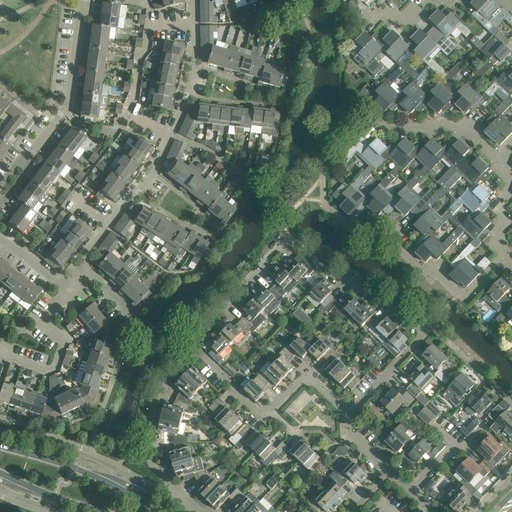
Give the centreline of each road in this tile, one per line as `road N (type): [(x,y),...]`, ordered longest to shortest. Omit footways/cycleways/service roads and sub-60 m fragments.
road 1 (residential): [(505,258),(469,293),(459,293),(386,235),(351,227),(323,203),(322,170),(371,123),(457,126),(496,161)]
road 2 (residential): [(345,410),(423,329),(287,238),(189,341)]
road 3 (residential): [(78,268),(153,171),(188,96),(194,0)]
road 4 (residential): [(200,511),(151,465),(145,438),(157,390),(189,341)]
road 5 (secondary): [(161,511),(93,475),(0,446)]
road 6 (residential): [(29,153),(68,103),(84,0)]
road 7 (residential): [(0,357),(56,368),(63,342),(41,324),(67,288)]
